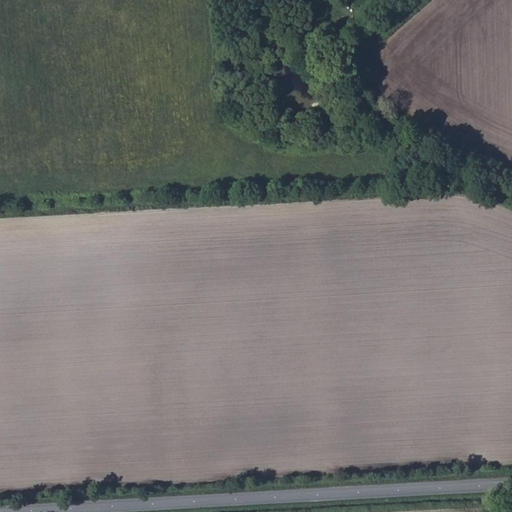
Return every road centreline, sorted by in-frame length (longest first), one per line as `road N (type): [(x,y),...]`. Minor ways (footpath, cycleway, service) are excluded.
road 1 (tertiary): [(0,511),(511,484)]
road 2 (track): [(511,194),(451,172),(382,123),(269,0)]
